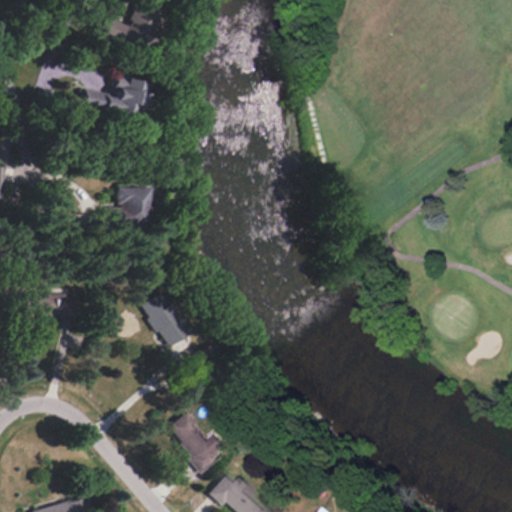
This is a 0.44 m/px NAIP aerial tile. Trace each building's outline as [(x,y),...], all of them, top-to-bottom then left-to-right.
[(158,10),(133,0),(123,26),(99,16),(91,36),(139,55),(158,10)] [(76,108),(136,120),(143,84),(110,77),(106,95),(80,90),(76,108)] [(143,225),(143,187),(112,187),(112,225),(143,225)] [(186,334),(161,291),(138,305),(164,348),(186,334)] [(22,316),(70,316),(70,295),(22,295),(22,316)] [(200,472),(228,449),(216,435),(208,443),(183,413),(164,429),(200,472)] [(266,511),(248,495),(253,488),(242,478),(236,485),(224,474),(208,493),(229,511),(266,511)] [(30,510),(30,511),(87,511),(85,499),(30,510)]
